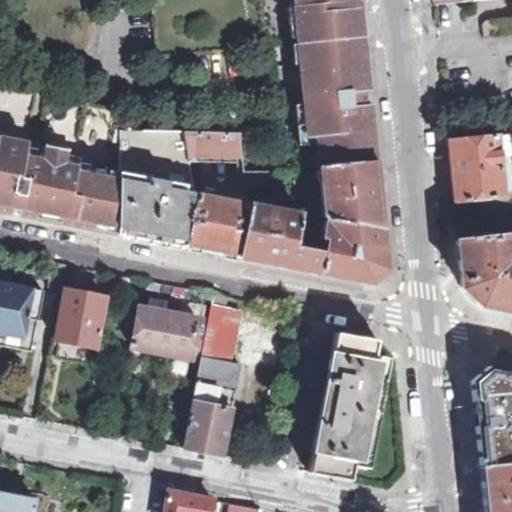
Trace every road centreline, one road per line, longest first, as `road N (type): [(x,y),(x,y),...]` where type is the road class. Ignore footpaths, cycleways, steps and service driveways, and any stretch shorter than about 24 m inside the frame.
road 1 (unclassified): [(426,324),(0,236)]
road 2 (residential): [(395,0),(426,324)]
road 3 (residential): [(149,465),(378,508),(443,509)]
road 4 (residential): [(426,324),(443,509)]
road 5 (residential): [(0,436),(149,465)]
road 6 (unknown): [(115,0),(118,45),(132,63),(200,77)]
